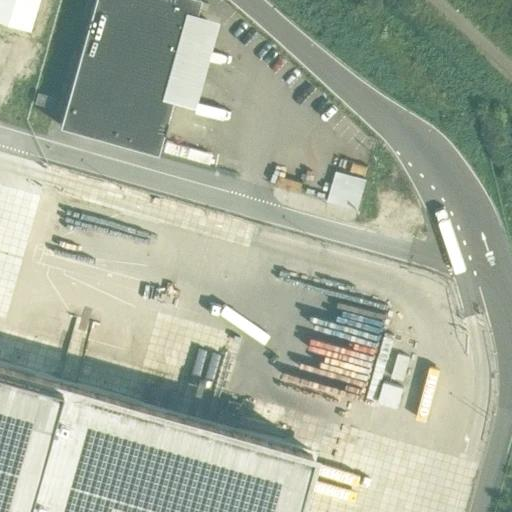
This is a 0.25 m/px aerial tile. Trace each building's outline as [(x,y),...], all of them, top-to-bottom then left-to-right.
[(37,0),(0,0),(0,18),(29,28),(37,0)] [(156,152),(198,0),(93,0),(59,124),(156,152)] [(55,98),(37,93),(35,103),(52,107),(55,98)] [(339,171),(330,202),(357,210),(366,179),(339,171)] [(318,371),(314,381),(365,397),(382,344),(341,332),(328,374),(318,371)] [(0,511),(292,511),(310,449),(0,361),(0,511)]
